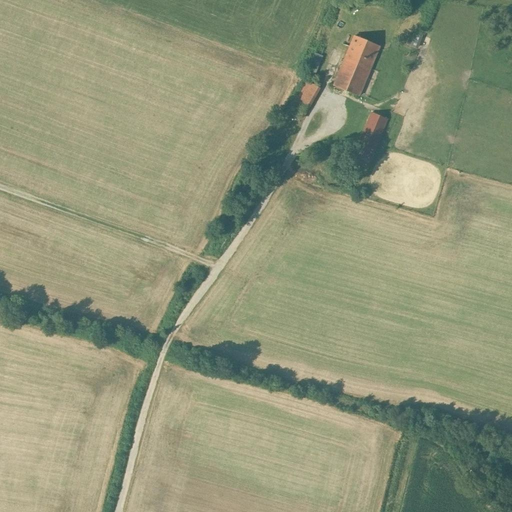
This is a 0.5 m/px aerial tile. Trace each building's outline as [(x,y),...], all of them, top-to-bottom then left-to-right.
[(379,47),(354,36),(344,60),(370,70),(379,47)] [(323,56),(315,53),(312,59),(320,62),(323,56)] [(320,62),(312,59),(307,71),(315,74),(320,62)] [(370,70),(344,60),(333,86),(359,97),(370,70)] [(306,81),(288,112),(303,120),(321,89),(306,81)] [(372,113),(360,141),(364,143),(375,147),(378,144),(387,120),(372,113)] [(375,147),(364,143),(361,151),(372,155),(375,147)] [(361,151),(356,149),(350,163),(366,169),(372,155),(361,151)]
